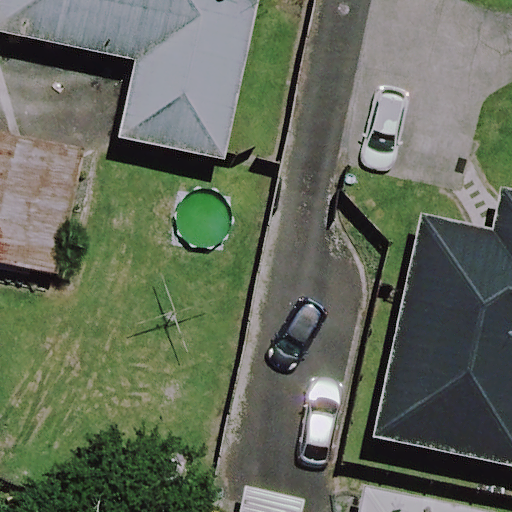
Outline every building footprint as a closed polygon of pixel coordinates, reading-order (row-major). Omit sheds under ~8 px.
[(254,0),(1,0),(0,6),(0,44),(132,71),(117,150),(221,170),(254,0)] [(92,160),(0,142),(0,271),(68,285),(92,160)] [(511,206),(491,202),(483,240),(418,227),(373,448),(511,476),(511,206)] [(477,511),(360,485),(353,511),(477,511)] [(300,511),(301,507),(238,494),(234,511),(300,511)]
